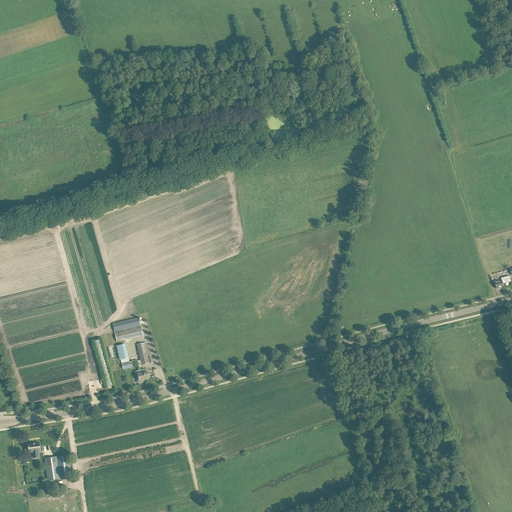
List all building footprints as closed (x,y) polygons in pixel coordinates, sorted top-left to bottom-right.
[(502,280),(498,281),(495,282),(497,289),(504,287),(503,284),(511,281),(509,276),(501,278),(502,280)] [(143,336),(139,317),(112,323),(117,342),(143,336)] [(95,340),(98,353),(103,352),(100,339),(95,340)] [(137,345),(141,365),(153,363),(151,355),(149,355),(146,343),(137,345)] [(122,363),(123,369),(138,366),(136,360),(122,363)] [(138,377),(137,377),(138,383),(143,382),(143,380),(149,379),(146,369),(142,370),(143,373),(137,374),(138,377)] [(33,455),(38,454),(38,451),(40,451),(39,443),(35,444),(33,444),(32,444),(29,444),(28,445),(29,448),(28,448),(25,449),(26,453),(32,452),(33,455)] [(45,458),(46,463),(48,480),(71,477),(68,455),(45,458)]
